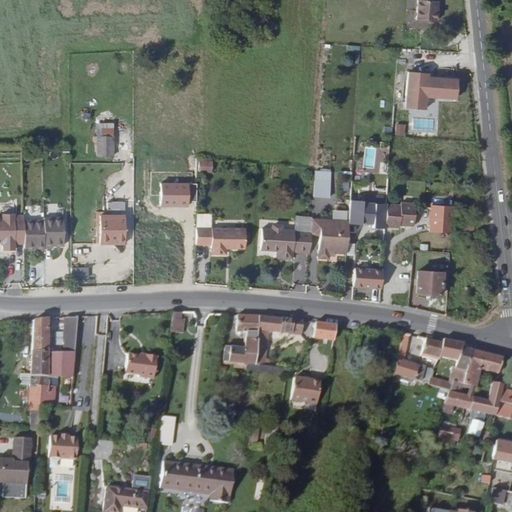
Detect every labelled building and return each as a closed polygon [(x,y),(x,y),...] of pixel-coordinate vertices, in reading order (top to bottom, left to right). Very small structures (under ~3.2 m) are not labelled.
[(417,20),(437,21),(438,11),(436,11),(437,2),(438,2),(438,0),(420,0),(421,0),(418,0),(417,20)] [(402,110),(423,111),(423,100),(454,101),(455,77),(403,75),(402,110)] [(113,124),(97,124),(97,137),(113,137),(113,124)] [(403,136),(404,124),(395,124),(394,136),(403,136)] [(113,137),(97,137),(97,157),(113,157),(113,137)] [(362,147),(362,168),(375,168),(376,147),(362,147)] [(198,173),(209,173),(210,162),(198,161),(198,173)] [(331,170),(315,169),(314,185),(330,186),(331,170)] [(340,172),(339,197),(349,197),(350,172),(340,172)] [(400,206),(386,205),(385,227),(399,228),(399,226),(413,227),(415,205),(400,204),(400,206)] [(451,234),(453,207),(432,206),(431,212),(430,212),(429,226),(430,226),(430,232),(451,234)] [(15,244),(25,244),(24,220),(24,215),(14,215),(14,214),(2,214),(2,219),(0,218),(0,242),(1,242),(3,244),(3,250),(15,250),(15,244)] [(125,215),(99,215),(99,244),(125,244),(125,215)] [(44,220),(24,220),(25,248),(36,248),(36,251),(44,251),(44,248),(53,248),(53,245),(64,244),(64,217),(44,217),(44,220)] [(319,236),(318,258),(329,259),(329,256),(329,253),(335,253),(346,254),(348,222),(321,220),(312,219),(311,232),(311,235),(319,236)] [(473,223),(460,223),(460,231),(473,230),(473,223)] [(262,229),(260,250),(276,252),(276,258),(292,259),(293,253),(309,254),(311,235),(311,232),(282,230),(282,228),(280,225),(274,225),(272,227),(272,230),(262,229)] [(212,228),(197,228),(196,247),(211,248),(211,253),(225,254),(225,248),(244,249),(245,229),(212,228)] [(88,268),(71,269),(72,279),(88,278),(88,268)] [(379,291),(380,270),(349,269),(349,290),(379,291)] [(442,273),(417,271),(416,294),(441,296),(442,273)] [(181,313),(172,312),(170,332),(179,333),(181,313)] [(244,340),(256,341),(256,330),(258,316),(236,315),(236,332),(245,333),(245,338),(244,340)] [(302,321),(258,316),(256,330),(268,331),(295,334),(300,335),(302,321)] [(47,318),(32,320),(31,351),(48,352),(47,318)] [(77,318),(64,318),(63,352),(48,353),(48,377),(47,385),(41,385),(40,406),(54,407),(55,386),(56,386),(57,377),(73,378),(74,352),(77,318)] [(335,325),(315,323),(312,338),(333,341),(335,325)] [(268,331),(256,330),(256,341),(255,350),(256,350),(254,364),(264,365),(268,331)] [(408,335),(401,334),(401,335),(397,358),(393,373),(414,380),(415,379),(421,380),(425,367),(404,360),(408,335)] [(442,343),(424,339),(421,354),(438,358),(439,356),(442,343)] [(255,350),(256,341),(244,340),(244,349),(229,347),(224,347),(222,361),(241,364),(246,364),(254,365),(254,364),(256,350),(255,350)] [(462,344),(443,340),(442,343),(439,356),(456,361),(455,367),(452,366),(449,382),(440,380),(442,374),(432,371),(428,383),(428,385),(438,388),(448,391),(455,393),(456,381),(462,383),(466,365),(471,351),(461,348),(462,344)] [(48,352),(31,351),(30,374),(30,384),(28,411),(30,411),(30,430),(38,429),(39,411),(40,406),(41,385),(47,385),(48,377),(48,353),(48,352)] [(502,358),(471,351),(466,365),(462,383),(462,384),(475,387),(480,370),(497,374),(502,358)] [(152,384),(155,356),(145,355),(145,357),(138,356),(126,354),(123,378),(136,379),(138,382),(152,384)] [(254,365),(246,364),(246,369),(286,374),(287,368),(264,365),(254,364),(254,365)] [(432,369),(425,367),(421,380),(421,381),(428,383),(432,371),(432,369)] [(30,374),(21,374),(20,384),(30,384),(30,374)] [(319,381),(293,378),(290,401),(306,403),(316,404),(319,381)] [(492,382),(486,380),(481,400),(487,401),(492,382)] [(503,384),(492,382),(487,401),(498,403),(499,401),(501,389),(503,384)] [(511,391),(501,389),(499,401),(511,404),(511,391)] [(455,393),(448,391),(443,404),(469,410),(471,397),(472,397),(455,393)] [(481,400),(471,397),(469,410),(495,416),(498,403),(487,401),(481,400)] [(511,405),(499,402),(495,416),(509,419),(511,405)] [(316,404),(306,403),(305,410),(315,412),(316,404)] [(174,418),(161,416),(158,444),(171,445),(174,418)] [(465,434),(477,437),(481,423),(469,419),(465,434)] [(438,423),(434,437),(455,443),(459,429),(438,423)] [(151,440),(153,431),(141,428),(139,437),(151,440)] [(274,430),(266,429),(264,443),(272,444),(274,430)] [(488,432),(483,431),(479,445),(485,446),(488,432)] [(59,436),(49,435),(47,456),(48,456),(50,459),(57,459),(59,457),(74,459),(76,437),(66,436),(66,438),(59,438),(59,436)] [(0,496),(24,498),(28,438),(10,437),(9,458),(0,457),(0,496)] [(511,443),(495,440),(493,449),(508,453),(507,454),(511,455),(511,443)] [(233,469),(163,461),(160,487),(210,494),(209,501),(228,503),(229,496),(230,496),(233,469)] [(489,476),(482,475),(481,482),(489,483),(489,476)] [(146,510),(148,492),(106,487),(102,511),(119,511),(120,506),(146,510)]
